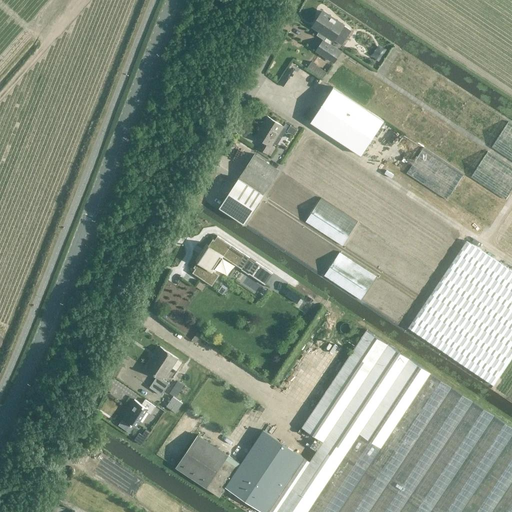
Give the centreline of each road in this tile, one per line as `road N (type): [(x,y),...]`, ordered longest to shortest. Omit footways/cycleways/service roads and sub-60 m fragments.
road 1 (unclassified): [(293,0),(42,511)]
road 2 (tertiary): [(0,423),(172,0)]
road 3 (track): [(379,174),(511,261)]
